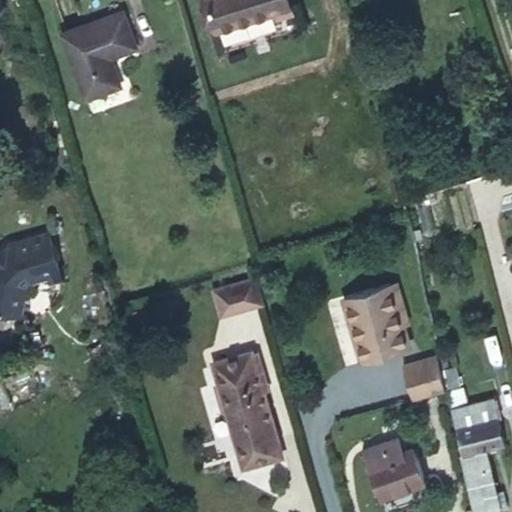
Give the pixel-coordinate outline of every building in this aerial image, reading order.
[(207,0),(217,29),(290,6),(287,0),(207,0)] [(277,18),(292,13),(290,6),(275,11),(277,18)] [(109,56),(136,47),(122,11),(62,33),(87,98),(120,85),(109,56)] [(500,169),(498,163),(479,169),(482,175),(500,169)] [(31,280),(59,272),(47,232),(8,243),(0,251),(0,308),(20,313),(26,285),(31,280)] [(48,283),(61,280),(59,272),(46,276),(48,283)] [(261,301),(254,276),(213,289),(221,314),(261,301)] [(408,323),(396,280),(387,282),(400,325),(408,323)] [(406,347),(387,282),(345,295),(363,360),(406,347)] [(252,353),(251,350),(212,362),(237,447),(238,446),(275,436),(276,435),(263,391),(252,353)] [(252,353),(263,391),(268,389),(258,351),(252,353)] [(444,388),(433,354),(402,364),(412,397),(444,388)] [(458,386),(453,366),(443,368),(448,389),(458,386)] [(496,490),(485,447),(504,442),(497,417),(498,417),(493,396),(451,407),(476,511),(492,511),(492,509),(501,507),(501,506),(507,504),(503,489),(496,490)] [(280,455),(275,436),(238,446),(243,466),(280,455)] [(403,452),(397,437),(385,441),(391,456),(403,452)] [(424,482),(412,449),(391,456),(385,441),(363,449),(381,497),(424,482)]
